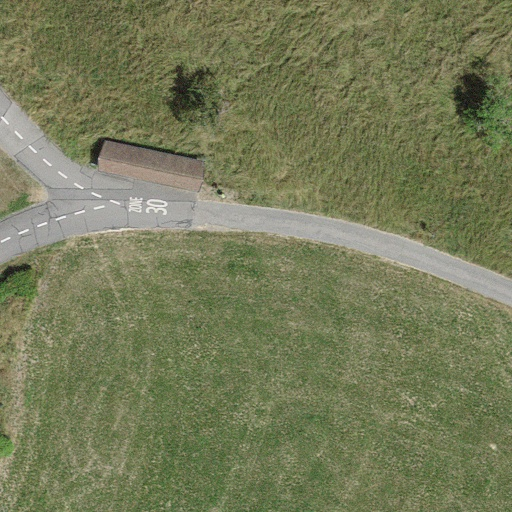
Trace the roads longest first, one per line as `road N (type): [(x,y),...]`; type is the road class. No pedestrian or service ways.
road 1 (track): [(0,246),(99,199),(331,229),(511,291)]
road 2 (track): [(0,117),(99,199)]
